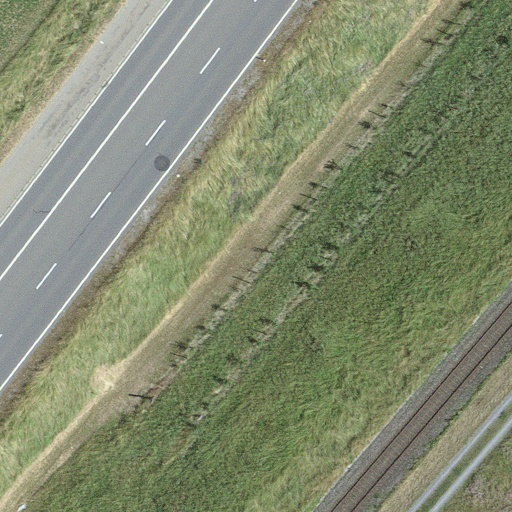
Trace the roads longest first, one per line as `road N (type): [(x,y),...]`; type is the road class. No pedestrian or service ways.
road 1 (primary): [(235,0),(0,310)]
road 2 (track): [(425,511),(511,411)]
